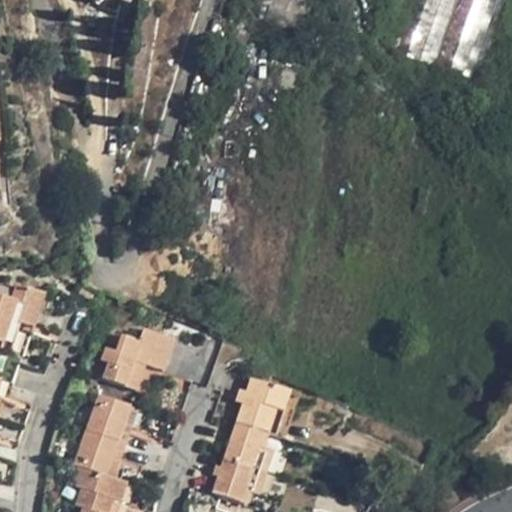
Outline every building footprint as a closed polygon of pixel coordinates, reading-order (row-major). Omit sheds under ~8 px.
[(239,18),(252,22),(257,5),(259,5),(260,0),(244,0),(245,0),(239,18)] [(303,33),(313,3),(306,1),(303,0),(274,0),(268,22),(303,33)] [(323,43),(331,47),(337,35),(328,31),(323,43)] [(342,70),(356,74),(360,60),(355,58),(354,55),(344,54),(342,70)] [(369,57),(365,62),(371,67),(375,62),(369,57)] [(0,352),(3,354),(14,324),(21,326),(33,292),(10,285),(5,299),(0,296),(0,352)] [(43,295),(33,292),(21,326),(14,324),(3,354),(20,359),(43,295)] [(96,380),(136,394),(144,369),(154,372),(165,338),(141,330),(136,347),(110,338),(96,380)] [(173,342),(165,338),(154,372),(144,369),(136,394),(153,399),(173,342)] [(254,379),(237,426),(267,437),(275,415),(284,418),(292,393),(254,379)] [(94,398),(82,436),(115,448),(129,411),(94,398)] [(115,448),(126,452),(139,415),(129,411),(115,448)] [(277,440),(284,418),(275,415),(267,437),(277,440)] [(237,426),(224,462),(250,471),(255,473),(263,449),(267,437),(237,426)] [(82,436),(69,471),(104,484),(115,448),(82,436)] [(114,488),(126,452),(115,448),(104,484),(114,488)] [(255,473),(264,476),(272,452),(263,449),(255,473)] [(250,471),(224,462),(212,498),(243,508),(247,496),(255,473),(250,471)] [(122,490),(114,488),(104,484),(69,471),(68,475),(63,490),(75,495),(70,511),(73,511),(106,511),(108,507),(115,509),(122,490)] [(256,499),(264,476),(255,473),(247,496),(256,499)] [(342,501),(365,510),(367,511),(376,497),(356,482),(342,501)] [(122,511),(130,493),(122,490),(115,509),(108,507),(106,511),(122,511)] [(365,511),(365,510),(342,501),(341,503),(337,511),(365,511)]
